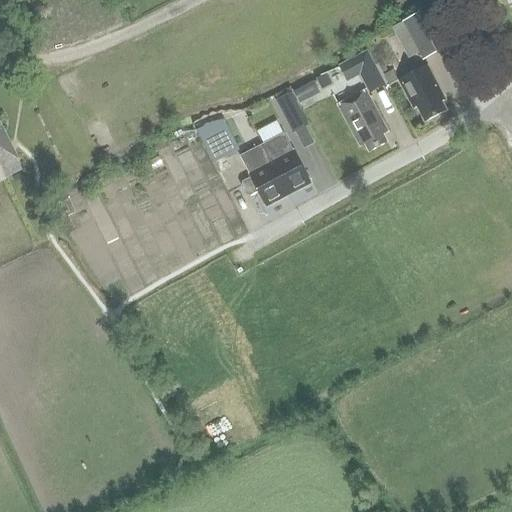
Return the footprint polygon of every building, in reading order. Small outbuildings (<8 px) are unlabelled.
[(425,59),(452,45),(433,8),(406,23),(425,59)] [(386,86),(367,51),(338,67),(347,83),(359,76),(369,95),(386,86)] [(470,91),(471,92),(484,85),(483,83),(482,83),(472,66),(460,74),(470,91)] [(446,111),(441,102),(444,101),(427,67),(398,82),(413,109),(416,107),(424,122),(446,111)] [(301,90),(294,94),(300,105),(307,102),(301,90)] [(387,132),(371,102),(370,102),(366,93),(340,107),(361,146),(366,143),(370,151),(386,143),(382,134),(387,132)] [(292,94),(275,103),(292,136),(309,127),(292,94)] [(212,123),(197,131),(214,164),(229,156),(217,133),(228,128),(224,121),(214,126),(212,123)] [(0,180),(21,171),(0,130),(0,180)] [(262,146),(288,194),(310,182),(284,134),(262,146)] [(288,194),(262,146),(240,157),(251,177),(250,177),(251,179),(243,183),(242,187),(247,195),(251,197),(258,192),(266,206),(288,194)] [(209,426),(226,417),(217,400),(200,410),(209,426)]
